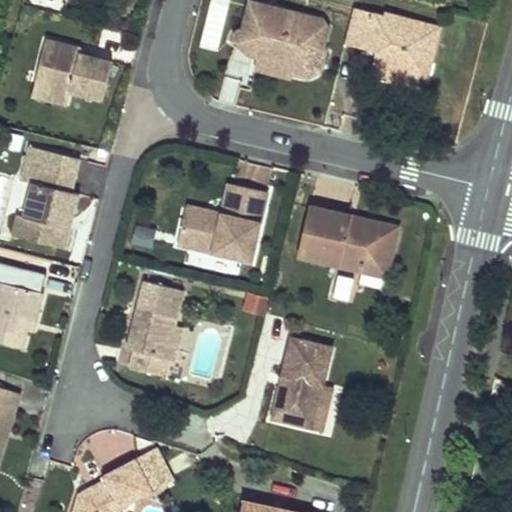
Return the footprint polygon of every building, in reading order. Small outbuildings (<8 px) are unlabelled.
[(276,9),(256,4),(253,12),(274,18),(276,9)] [(354,8),(346,39),(381,48),(390,50),(388,58),(397,78),(411,72),(428,77),(441,25),(400,15),(399,19),(354,8)] [(327,22),(276,9),(274,18),(253,12),(249,27),(246,26),(244,34),(249,44),(253,48),(262,51),(265,52),(264,55),(297,65),(299,61),(308,62),(313,59),(317,56),(321,52),(325,53),(331,30),(327,22)] [(113,62),(84,55),(81,54),(73,52),(74,46),(50,40),(39,82),(53,85),(52,90),(73,96),(73,93),(104,101),(113,62)] [(83,48),(74,46),(73,52),(81,54),(83,48)] [(390,50),(381,48),(375,73),(397,78),(388,58),(390,50)] [(297,65),(264,55),(260,69),(293,79),(297,65)] [(73,96),(52,90),(53,85),(39,82),(35,98),(70,106),(73,96)] [(37,182),(28,216),(19,213),(14,235),(69,248),(83,194),(75,192),(83,160),(32,148),(24,179),(37,182)] [(0,213),(2,208),(22,214),(31,182),(0,172),(0,213)] [(230,214),(238,184),(227,181),(220,212),(230,214)] [(230,214),(220,212),(218,219),(183,210),(176,242),(252,262),(270,191),(238,184),(230,214)] [(220,212),(185,203),(183,210),(218,219),(220,212)] [(350,215),(310,206),(298,256),(363,271),(366,260),(384,264),(390,241),(379,238),(383,224),(358,217),(357,223),(349,221),(350,215)] [(386,276),(399,227),(383,224),(379,238),(390,241),(384,264),(366,260),(363,271),(386,276)] [(152,251),(157,230),(137,226),(132,246),(152,251)] [(42,292),(47,274),(17,267),(12,284),(2,282),(0,291),(0,341),(25,348),(30,330),(33,319),(38,320),(45,293),(42,292)] [(350,302),(356,278),(338,273),(331,297),(350,302)] [(174,327),(183,291),(141,280),(124,350),(131,351),(127,368),(162,376),(166,360),(170,361),(174,343),(163,340),(167,325),(174,327)] [(266,311),(270,296),(251,291),(247,307),(266,311)] [(33,319),(30,330),(36,331),(38,320),(33,319)] [(174,327),(167,325),(163,340),(174,343),(178,328),(174,327)] [(323,389),(333,352),(294,342),(284,379),(290,380),(287,391),(282,389),(274,421),(312,431),(323,389)] [(287,391),(290,380),(284,379),(282,389),(287,391)] [(0,469),(24,396),(0,388),(0,469)] [(323,389),(312,431),(321,433),(332,391),(323,389)] [(150,489),(134,457),(101,475),(102,477),(95,481),(97,486),(88,491),(86,486),(77,491),(70,511),(116,511),(119,506),(150,489)] [(97,486),(95,481),(86,486),(88,491),(97,486)] [(311,511),(242,496),(238,511),(311,511)]
